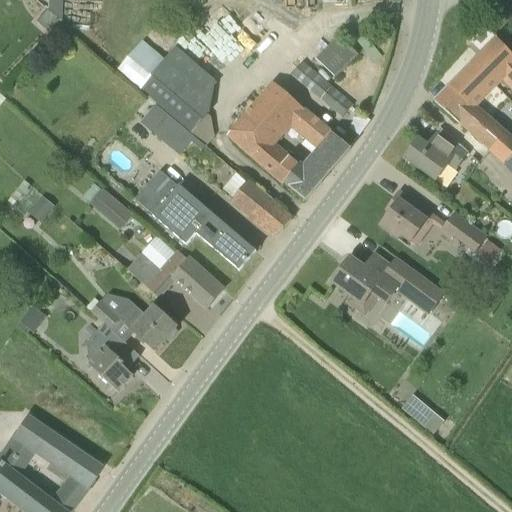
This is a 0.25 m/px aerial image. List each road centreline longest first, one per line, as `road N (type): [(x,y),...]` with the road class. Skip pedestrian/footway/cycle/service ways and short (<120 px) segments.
road 1 (tertiary): [(105,511),(388,121),(413,70),(429,0)]
road 2 (track): [(255,304),(507,511)]
